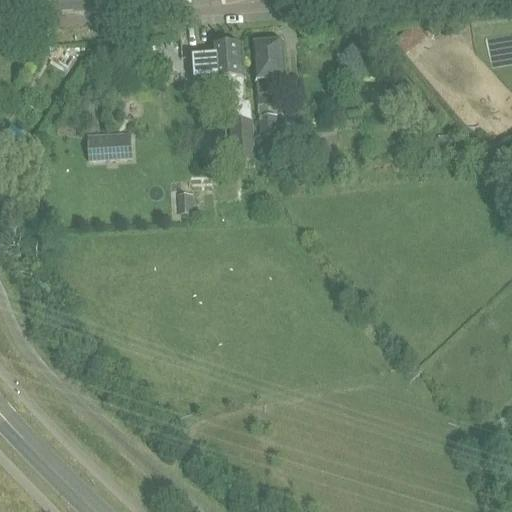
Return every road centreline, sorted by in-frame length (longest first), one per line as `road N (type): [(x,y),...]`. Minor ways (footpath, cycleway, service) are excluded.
road 1 (unclassified): [(204,511),(50,376),(27,349),(0,291)]
road 2 (secondary): [(95,511),(0,414)]
